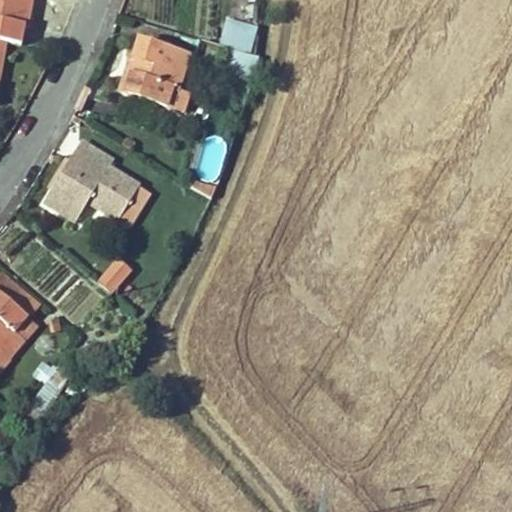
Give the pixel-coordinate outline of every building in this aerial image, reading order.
[(0,0),(0,42),(6,44),(20,47),(24,28),(27,29),(31,11),(23,9),(24,4),(32,5),(33,0),(0,0)] [(188,58),(138,43),(132,63),(131,64),(134,65),(125,96),(166,108),(172,92),(177,93),(188,58)] [(227,50),(221,73),(253,82),(259,58),(227,50)] [(118,93),(125,96),(134,65),(131,64),(132,63),(128,62),(118,93)] [(177,93),(172,92),(166,108),(183,114),(188,97),(177,93)] [(134,145),(127,141),(123,147),(131,151),(134,145)] [(112,164),(80,144),(43,204),(75,224),(89,201),(95,205),(93,207),(118,222),(139,189),(108,170),(112,164)] [(192,182),(191,188),(211,200),(216,190),(192,182)] [(150,196),(139,189),(118,222),(129,230),(150,196)] [(117,262),(98,285),(110,296),(129,272),(117,262)] [(37,307),(2,278),(0,281),(0,297),(27,320),(37,307)] [(27,320),(0,297),(0,355),(3,358),(19,339),(15,335),(27,320)] [(0,355),(0,374),(37,329),(27,320),(15,335),(19,339),(3,358),(0,355)]
